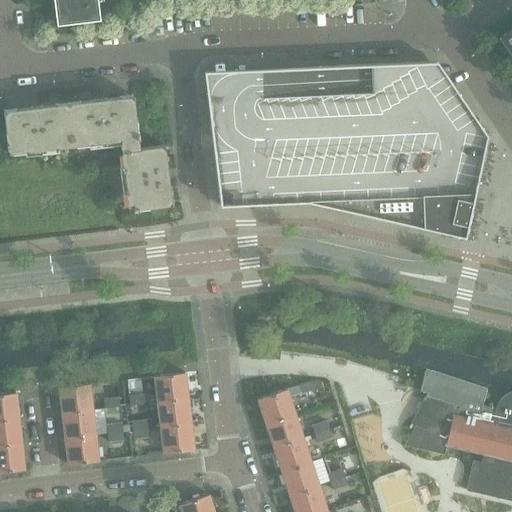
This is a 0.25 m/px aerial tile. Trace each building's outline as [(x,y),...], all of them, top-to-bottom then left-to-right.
[(53,0),(57,24),(99,20),(96,0),(53,0)] [(511,28),(499,37),(511,55),(511,28)] [(204,72),(210,124),(220,206),(307,202),(464,237),(471,204),(473,195),(476,185),(487,135),(455,89),(428,90),(426,62),(204,72)] [(436,62),(426,62),(428,90),(455,89),(455,88),(445,75),(436,62)] [(122,144),(121,144),(122,150),(122,151),(139,149),(138,138),(139,138),(138,132),(137,133),(135,121),(136,121),(133,100),(121,101),(121,97),(120,98),(106,99),(104,99),(105,100),(96,101),(96,100),(94,100),(94,101),(81,102),(79,102),(80,106),(69,108),(69,104),(68,104),(73,146),(74,146),(74,145),(89,143),(89,144),(90,144),(90,142),(104,140),(105,142),(106,142),(106,140),(120,139),(120,140),(121,140),(122,144)] [(32,108),(30,108),(31,108),(17,110),(15,110),(16,114),(4,115),(6,134),(7,134),(8,143),(6,144),(7,149),(8,149),(9,152),(8,152),(9,154),(10,153),(25,151),(25,152),(26,152),(26,150),(40,148),(40,150),(42,150),(42,148),(56,146),(56,148),(58,148),(58,147),(73,145),(73,146),(68,104),(67,104),(68,108),(58,109),(57,105),(56,105),(42,107),(40,107),(41,108),(32,109),(32,108)] [(125,168),(127,179),(125,180),(125,181),(127,181),(129,192),(127,192),(127,194),(129,208),(129,210),(130,210),(130,209),(133,209),(133,210),(139,210),(139,208),(148,207),(167,205),(166,194),(170,193),(170,192),(169,192),(168,181),(168,180),(167,180),(166,171),(167,171),(167,170),(165,159),(166,159),(166,158),(162,158),(160,146),(139,149),(122,151),(122,152),(124,167),(124,168),(125,168)] [(511,392),(510,393),(505,395),(501,399),(498,403),(496,408),(483,405),(487,388),(426,368),(420,391),(427,393),(427,395),(426,395),(410,426),(409,426),(409,428),(411,427),(412,425),(415,426),(409,438),(408,437),(403,446),(404,447),(405,446),(444,454),(447,445),(483,454),(481,462),(473,460),(466,490),(511,501),(511,392)] [(158,376),(154,376),(157,402),(188,399),(185,373),(182,373),(182,374),(158,376)] [(313,381),(298,386),(301,394),(315,389),(313,381)] [(86,384),(86,385),(62,388),(62,387),(59,388),(62,413),(93,410),(90,384),(86,384)] [(257,399),(265,424),(295,414),(287,389),(284,390),(284,391),(269,396),(261,398),(257,399)] [(12,393),(13,393),(0,394),(0,420),(19,419),(16,393),(12,393)] [(144,395),(129,397),(130,406),(145,404),(144,395)] [(119,398),(104,400),(105,409),(120,407),(119,398)] [(157,402),(160,428),(191,424),(188,399),(157,402)] [(62,413),(65,439),(96,435),(93,410),(62,413)] [(295,414),(265,424),(273,448),(303,438),(295,414)] [(0,420),(0,446),(22,444),(19,419),(0,420)] [(147,420),(132,422),(133,431),(148,429),(147,420)] [(312,426),(315,434),(329,429),(326,421),(312,426)] [(122,423),(107,425),(108,434),(123,432),(122,423)] [(191,424),(160,428),(163,454),(167,453),(166,453),(190,450),(194,450),(191,424)] [(149,437),(148,429),(133,431),(134,439),(149,437)] [(329,429),(315,434),(317,442),(332,437),(329,429)] [(124,440),(123,432),(108,434),(109,442),(124,440)] [(99,461),(96,435),(65,439),(68,465),(71,464),(95,461),(95,462),(99,461)] [(273,448),(281,472),(311,462),(303,438),(273,448)] [(0,472),(21,470),(25,470),(22,444),(0,446),(0,472)] [(281,472),(289,496),(319,486),(311,462),(281,472)] [(328,474),(331,482),(345,477),(343,469),(328,474)] [(345,477),(331,482),(334,490),(348,485),(345,477)] [(319,486),(289,496),(294,511),(322,511),(327,511),(319,486)] [(179,504),(181,511),(214,511),(208,495),(205,496),(182,504),(182,503),(179,504)]
